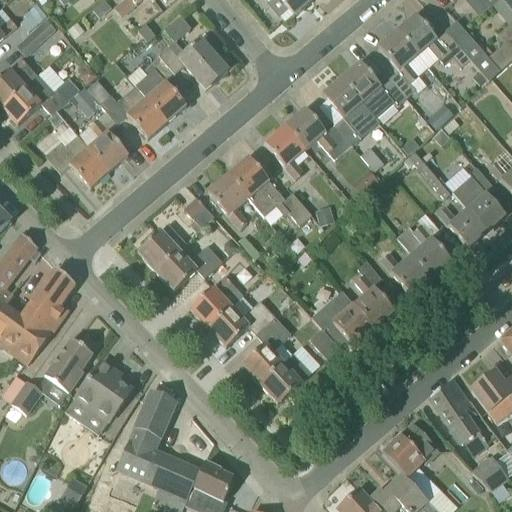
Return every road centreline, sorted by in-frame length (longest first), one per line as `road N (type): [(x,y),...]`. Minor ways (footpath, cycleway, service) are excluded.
road 1 (residential): [(297,491),(269,480),(66,257)]
road 2 (residential): [(66,257),(282,78)]
road 3 (residential): [(297,491),(511,314)]
